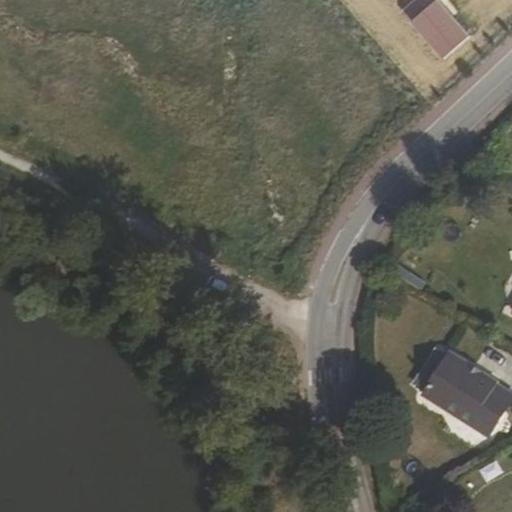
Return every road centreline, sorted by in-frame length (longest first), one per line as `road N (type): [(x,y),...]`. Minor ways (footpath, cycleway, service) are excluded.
road 1 (unclassified): [(511,74),(389,191),(340,276),(328,329),(330,405),(357,511)]
road 2 (track): [(16,168),(293,319),(328,329)]
